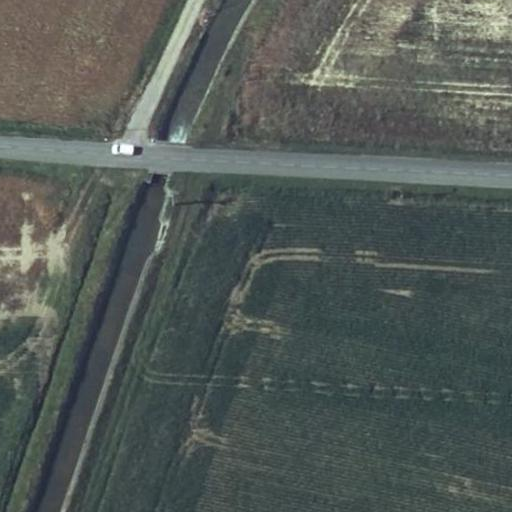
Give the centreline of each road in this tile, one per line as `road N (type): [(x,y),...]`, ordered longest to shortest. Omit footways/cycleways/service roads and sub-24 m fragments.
road 1 (tertiary): [(0,145),(511,176)]
road 2 (track): [(127,155),(193,0)]
